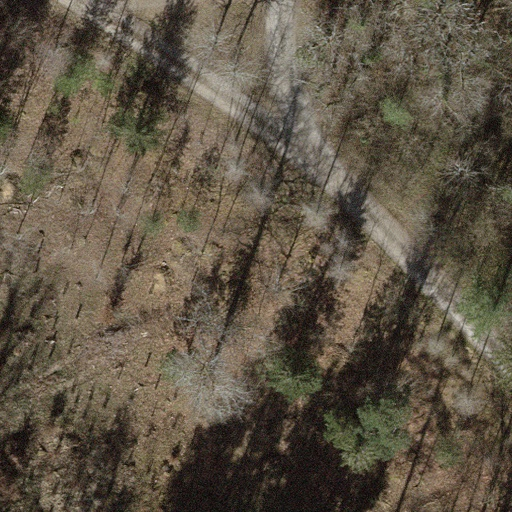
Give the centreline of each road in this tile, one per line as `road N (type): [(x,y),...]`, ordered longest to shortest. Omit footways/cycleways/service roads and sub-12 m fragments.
road 1 (track): [(77,0),(324,169),(511,365)]
road 2 (track): [(283,0),(324,169)]
